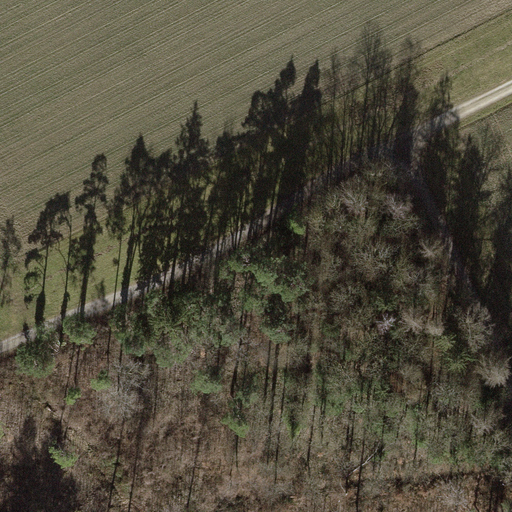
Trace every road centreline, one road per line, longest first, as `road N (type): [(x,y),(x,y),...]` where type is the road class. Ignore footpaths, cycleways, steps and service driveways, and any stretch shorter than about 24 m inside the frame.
road 1 (track): [(511,89),(0,339)]
road 2 (track): [(511,389),(407,145)]
